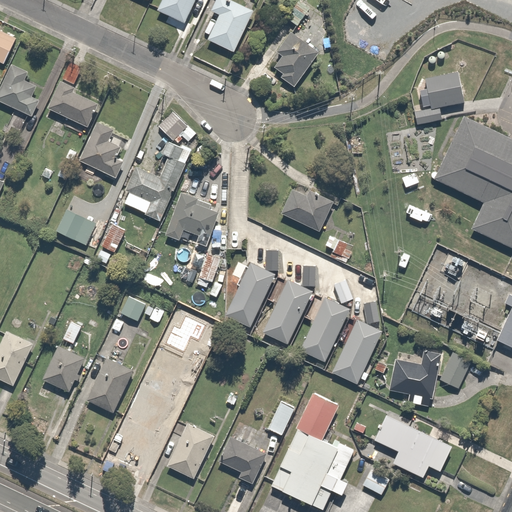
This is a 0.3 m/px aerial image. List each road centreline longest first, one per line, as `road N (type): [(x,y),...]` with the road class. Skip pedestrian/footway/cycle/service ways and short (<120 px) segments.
road 1 (residential): [(18,0),(173,74),(230,113)]
road 2 (secondary): [(0,455),(118,511)]
